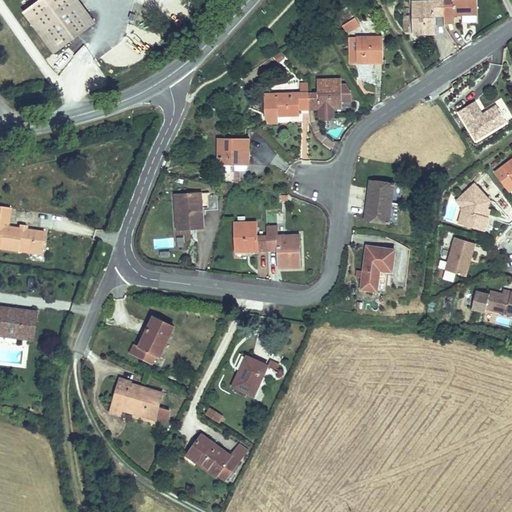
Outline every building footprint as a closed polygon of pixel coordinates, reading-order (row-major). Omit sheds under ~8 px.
[(72,0),(33,0),(21,9),(49,49),(88,21),(72,0)] [(441,12),(441,0),(407,0),(406,33),(428,34),(430,12),(441,12)] [(474,26),(474,0),(441,0),(441,12),(458,13),(457,25),(474,26)] [(356,14),(337,18),(339,26),(358,21),(356,14)] [(377,34),(341,33),(341,58),(351,58),(350,72),(365,78),(366,56),(377,57),(377,34)] [(332,82),(332,76),(311,74),(310,89),(300,89),(301,106),(310,107),(310,113),(313,118),(318,118),(322,114),(323,107),(330,108),(331,99),(341,100),(342,92),(337,83),(332,82)] [(301,106),(300,89),(268,87),(267,95),(254,94),(253,112),(258,117),(266,118),(267,109),(291,110),(292,105),(301,106)] [(212,94),(203,88),(199,93),(208,99),(212,94)] [(479,106),(464,115),(483,146),(511,126),(511,124),(502,109),(490,117),(491,119),(489,120),(479,106)] [(239,132),(208,131),(207,156),(210,157),(209,173),(220,174),(221,158),(234,159),(234,145),(238,145),(239,132)] [(511,166),(502,174),(511,189),(511,166)] [(399,188),(375,185),(369,225),(394,228),(399,188)] [(480,186),(460,200),(466,208),(462,222),(488,229),(491,220),(487,219),(492,202),(480,186)] [(210,190),(200,189),(199,206),(209,207),(210,190)] [(196,199),(169,198),(168,220),(183,220),(183,224),(196,224),(196,199)] [(0,202),(0,214),(16,217),(18,205),(0,202)] [(0,214),(0,246),(25,250),(26,241),(53,244),(55,229),(16,224),(16,217),(0,214)] [(246,233),(246,218),(225,218),(225,251),(256,251),(255,233),(246,233)] [(290,267),(291,233),(267,233),(267,221),(255,221),(255,233),(256,251),(267,252),(267,267),(290,267)] [(152,249),(174,249),(174,238),(152,238),(152,249)] [(477,244),(456,238),(447,271),(468,277),(477,244)] [(53,244),(26,241),(25,250),(52,254),(53,244)] [(399,255),(371,251),(368,276),(367,282),(366,293),(381,296),(384,274),(396,276),(399,255)] [(396,276),(384,274),(381,296),(393,297),(396,276)] [(490,294),(476,291),(471,310),(485,314),(490,294)] [(493,292),(488,309),(511,314),(511,296),(501,294),(493,292)] [(25,310),(0,306),(0,332),(21,336),(25,310)] [(42,313),(25,310),(21,336),(38,338),(42,313)] [(171,327),(148,318),(131,361),(150,369),(154,359),(158,361),(171,327)] [(262,367),(234,355),(229,370),(235,373),(227,390),(249,399),(262,367)] [(267,358),(262,367),(281,374),(284,365),(267,358)] [(159,395),(117,387),(112,413),(122,415),(123,412),(155,418),(167,420),(168,410),(157,408),(159,395)] [(205,415),(220,424),(225,416),(209,407),(205,415)] [(122,415),(112,413),(111,423),(120,424),(121,420),(154,426),(155,418),(123,412),(122,415)] [(228,456),(200,437),(187,456),(196,461),(193,466),(211,479),(214,475),(223,481),(236,461),(228,456)] [(245,448),(237,442),(228,456),(236,461),(245,448)]
